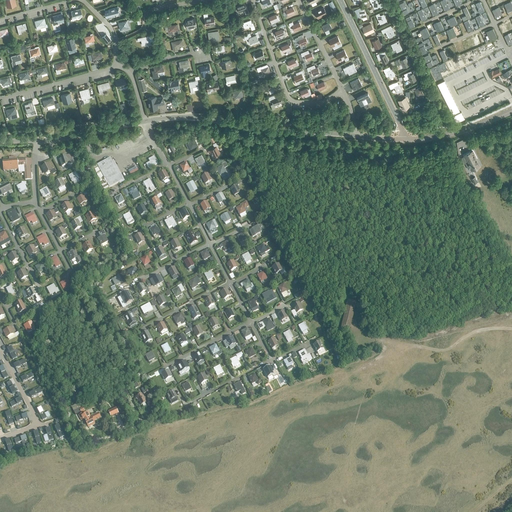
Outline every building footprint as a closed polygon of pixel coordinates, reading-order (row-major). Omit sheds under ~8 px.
[(376,0),(375,1),(374,0),(370,0),(371,2),(374,9),(378,7),(379,9),(384,7),(382,3),(378,4),(376,0)] [(415,11),(418,10),(413,0),(410,2),(408,3),(409,7),(412,6),(415,11)] [(246,7),(245,7),(244,4),(237,6),(237,7),(235,7),(237,12),(239,11),(239,12),(244,10),(245,14),(249,13),(246,7)] [(106,18),(113,16),(112,14),(120,13),(118,5),(108,8),(109,9),(104,10),(106,18)] [(293,7),(287,9),(286,7),(282,8),(283,11),(286,10),(288,16),(295,13),(293,7)] [(420,10),(424,19),(431,16),(427,7),(420,10)] [(471,18),(466,7),(463,8),(466,16),(462,17),(464,21),(471,18)] [(502,14),(499,7),(492,10),(495,17),(502,14)] [(315,12),(318,18),(327,14),(323,8),(315,12)] [(71,17),(72,21),(76,19),(76,16),(81,15),(79,9),(71,12),(72,16),(71,17)] [(358,12),(362,19),(367,16),(364,10),(358,12)] [(383,15),(380,16),(379,13),(376,15),(380,24),(386,21),(383,15)] [(52,22),(53,26),(57,24),(57,21),(63,20),(61,14),(53,16),(54,22),(52,22)] [(213,17),(208,18),(207,14),(204,14),(206,24),(215,23),(213,17)] [(278,15),(276,16),(276,14),(269,17),(272,24),(274,23),(280,20),(278,15)] [(485,21),(482,14),(475,17),(478,24),(485,21)] [(188,30),(190,30),(190,28),(196,26),(195,18),(186,20),(186,22),(183,23),(184,29),(187,28),(188,30)] [(47,25),(46,25),(44,19),(34,22),(37,30),(40,29),(45,27),(45,28),(47,27),(47,25)] [(253,23),(252,23),(250,20),(244,22),(245,24),(243,24),(245,28),(246,27),(246,28),(250,27),(252,30),(255,29),(253,23)] [(122,28),(128,26),(126,21),(120,23),(119,22),(118,22),(118,23),(120,30),(122,30),(122,28)] [(299,22),(293,25),(292,22),(289,23),(290,26),(292,26),(294,31),(301,28),(299,22)] [(322,26),(324,31),(331,28),(329,23),(322,26)] [(16,26),(18,35),(21,34),(20,31),(26,29),(24,24),(16,26)] [(180,30),(179,30),(178,24),(168,26),(169,32),(168,32),(169,35),(173,34),(173,31),(177,30),(178,33),(180,33),(180,30)] [(363,28),(366,35),(374,31),(371,25),(363,28)] [(390,38),(395,35),(391,26),(381,30),(383,34),(387,32),(390,38)] [(420,31),(423,38),(430,35),(426,28),(420,31)] [(284,30),(282,31),(282,29),(275,32),(277,37),(280,36),(281,38),(286,35),(284,30)] [(495,34),(493,35),(489,29),(486,30),(488,35),(486,36),(489,42),(491,41),(495,39),(494,39),(497,38),(495,34)] [(209,32),(210,40),(213,39),(212,38),(219,37),(218,31),(209,32)] [(83,43),(84,48),(89,47),(88,43),(94,41),(92,34),(89,34),(90,36),(83,38),(85,43),(83,43)] [(106,34),(102,37),(106,43),(110,40),(106,34)] [(256,35),(251,37),(250,34),(244,36),(245,40),(248,39),(250,43),(251,43),(258,41),(256,35)] [(471,45),(472,49),(481,45),(477,34),(474,36),(477,43),(471,45)] [(144,43),(150,42),(149,36),(137,39),(138,41),(141,41),(142,45),(144,45),(144,43)] [(338,47),(342,46),(337,36),(329,40),(332,47),(337,44),(338,47)] [(305,37),(299,40),(298,37),(295,38),(296,41),(298,40),(300,46),(307,43),(305,37)] [(378,39),(374,41),(372,38),(368,40),(370,43),(373,42),(376,48),(381,46),(378,39)] [(171,42),(174,52),(178,51),(177,47),(184,46),(182,40),(171,42)] [(418,43),(421,52),(428,49),(426,44),(427,43),(427,42),(426,43),(425,40),(418,43)] [(78,48),(76,41),(65,44),(68,51),(78,48)] [(393,46),(397,53),(402,50),(399,43),(393,46)] [(290,45),(289,45),(288,44),(281,47),(283,52),(286,51),(287,52),(293,50),(290,45)] [(47,47),(49,55),(52,54),(51,52),(57,50),(56,45),(47,47)] [(39,49),(35,50),(35,48),(30,50),(31,51),(29,52),(31,59),(33,59),(33,57),(40,55),(39,49)] [(345,61),(349,59),(344,50),(336,54),(339,61),(344,58),(345,61)] [(257,59),(264,56),(262,51),(255,54),(253,55),(255,59),(257,59)] [(92,55),(94,64),(97,63),(96,59),(102,58),(100,52),(92,55)] [(311,52),(306,55),(304,52),(301,53),(302,56),(304,55),(306,61),(313,58),(311,52)] [(381,53),(376,55),(379,60),(381,59),(383,64),(388,61),(384,52),(381,53)] [(11,62),(12,67),(16,66),(15,62),(21,60),(19,55),(10,57),(12,62),(11,62)] [(441,63),(437,55),(433,56),(436,61),(432,63),(434,67),(441,63)] [(404,67),(409,65),(406,58),(401,61),(400,59),(396,60),(395,61),(397,65),(402,63),(404,67)] [(297,60),(295,60),(294,59),(288,62),(290,67),(293,66),(293,67),(299,65),(297,60)] [(178,67),(179,72),(184,71),(183,67),(189,66),(188,60),(179,62),(180,66),(178,67)] [(55,65),(57,72),(60,72),(59,69),(65,68),(64,62),(55,65)] [(200,67),(202,76),(205,76),(204,72),(210,71),(209,65),(200,67)] [(261,67),(257,68),(258,72),(261,71),(263,75),(270,72),(268,66),(268,65),(265,66),(265,65),(261,67)] [(343,69),(345,74),(352,70),(350,65),(343,69)] [(152,71),(153,78),(158,77),(157,73),(163,71),(162,66),(153,68),(154,71),(152,71)] [(37,74),(38,79),(42,78),(41,74),(47,73),(45,67),(37,70),(38,74),(37,74)] [(317,67),(312,69),(311,67),(307,68),(308,71),(310,70),(312,75),(320,72),(317,67)] [(499,68),(489,73),(491,79),(501,74),(499,68)] [(387,72),(390,78),(395,76),(392,69),(387,72)] [(19,80),(20,83),(23,82),(22,79),(28,78),(27,72),(18,75),(20,80),(19,80)] [(413,74),(408,76),(407,73),(404,75),(405,77),(406,80),(409,78),(411,83),(416,80),(413,74)] [(303,74),(301,75),(300,74),(294,77),(296,82),(299,81),(299,82),(305,80),(303,74)] [(226,82),(227,86),(230,85),(229,82),(235,81),(234,75),(225,77),(227,82),(226,82)] [(0,80),(2,87),(5,86),(4,84),(10,83),(9,77),(0,80)] [(138,80),(142,92),(147,90),(144,78),(138,80)] [(115,82),(117,89),(120,88),(120,86),(126,84),(124,79),(115,82)] [(360,80),(357,81),(356,79),(350,83),(352,88),(359,84),(361,83),(360,80)] [(168,85),(169,92),(173,91),(173,87),(179,86),(178,80),(169,82),(170,85),(168,85)] [(188,82),(191,94),(194,93),(193,91),(199,89),(197,81),(188,82)] [(323,82),(318,84),(317,81),(313,83),(314,86),(316,85),(319,90),(326,87),(323,82)] [(152,83),(160,91),(163,88),(159,85),(160,84),(157,82),(152,83)] [(206,84),(208,94),(210,93),(210,89),(216,88),(219,87),(218,82),(206,84)] [(399,84),(397,85),(396,82),(392,83),(388,85),(390,89),(394,87),(397,93),(402,91),(399,84)] [(98,91),(99,95),(102,94),(101,90),(110,88),(108,83),(97,86),(98,91)] [(309,89),(307,90),(307,88),(300,91),(302,97),(305,96),(305,97),(311,95),(309,89)] [(420,88),(416,90),(415,88),(411,89),(412,92),(414,91),(418,97),(423,95),(420,88)] [(79,91),(81,100),(90,98),(88,89),(79,91)] [(236,97),(236,98),(242,97),(241,90),(232,92),(233,97),(236,97)] [(367,91),(357,96),(359,102),(366,99),(367,101),(371,99),(367,91)] [(280,97),(275,98),(274,95),(268,97),(269,101),(272,100),(274,105),(282,102),(280,97)] [(156,99),(155,98),(147,99),(150,111),(158,109),(157,106),(164,105),(162,98),(156,99)] [(401,102),(404,108),(409,106),(406,99),(401,102)] [(28,103),(24,104),(26,113),(30,112),(35,111),(32,102),(28,103)] [(6,110),(9,119),(11,118),(10,115),(16,113),(15,108),(6,110)] [(188,143),(191,149),(198,146),(195,139),(188,143)] [(167,146),(171,153),(177,149),(173,143),(167,146)] [(214,157),(220,154),(216,147),(208,151),(209,154),(212,153),(214,157)] [(472,149),(461,153),(464,159),(463,160),(465,166),(478,162),(472,149)] [(66,166),(74,163),(71,154),(63,157),(63,158),(59,160),(62,167),(66,166)] [(195,158),(198,165),(205,162),(201,155),(195,158)] [(146,164),(149,169),(158,164),(154,157),(148,160),(150,162),(146,164)] [(94,167),(104,191),(123,181),(110,158),(94,167)] [(25,180),(31,180),(30,159),(2,162),(3,171),(18,170),(19,173),(24,173),(25,180)] [(191,168),(189,169),(186,163),(180,166),(183,173),(187,171),(189,174),(193,172),(191,168)] [(229,170),(226,172),(224,169),(228,167),(226,163),(221,165),(222,167),(215,171),(216,173),(218,172),(220,176),(229,171),(229,170)] [(54,169),(52,170),(48,164),(41,168),(43,170),(45,174),(51,171),(53,175),(56,173),(54,169)] [(159,175),(162,181),(168,178),(165,171),(159,175)] [(73,182),(79,179),(75,172),(68,176),(70,179),(71,178),(73,182)] [(202,177),(205,184),(211,181),(208,174),(202,177)] [(58,190),(64,187),(61,180),(54,184),(55,187),(56,186),(58,190)] [(153,186),(149,180),(143,183),(147,190),(150,188),(152,192),(155,190),(153,186)] [(187,185),(190,192),(196,189),(193,182),(187,185)] [(21,193),(27,190),(24,183),(16,187),(18,189),(19,189),(21,193)] [(9,194),(13,193),(8,184),(0,187),(0,190),(2,195),(8,192),(9,194)] [(231,189),(234,196),(240,193),(237,186),(231,189)] [(44,198),(50,194),(46,188),(39,192),(41,194),(42,194),(44,198)] [(129,191),(132,197),(138,194),(135,188),(129,191)] [(81,205),(87,202),(84,197),(88,195),(86,191),(80,193),(82,196),(76,199),(78,202),(79,201),(81,205)] [(165,194),(169,201),(175,197),(171,191),(165,194)] [(226,199),(225,200),(222,194),(216,197),(219,204),(224,201),(225,203),(227,202),(226,199)] [(115,198),(118,205),(124,202),(120,195),(115,198)] [(151,201),(156,210),(162,207),(157,198),(151,201)] [(201,205),(204,212),(210,209),(207,202),(201,205)] [(236,209),(240,215),(246,212),(244,209),(249,207),(246,202),(240,205),(241,207),(236,209)] [(65,213),(72,210),(68,203),(61,207),(62,210),(63,209),(65,213)] [(137,209),(141,216),(147,212),(143,206),(137,209)] [(13,223),(19,220),(14,210),(7,214),(8,217),(9,216),(13,223)] [(50,222),(57,218),(55,214),(58,213),(56,210),(46,215),(50,222)] [(179,214),(183,220),(189,217),(186,210),(179,214)] [(34,223),(33,222),(36,221),(32,213),(25,217),(28,224),(32,222),(33,224),(34,223)] [(90,223),(96,220),(93,213),(86,217),(87,219),(88,219),(90,223)] [(123,216),(126,223),(133,220),(129,213),(123,216)] [(221,217),(225,223),(231,220),(227,214),(221,217)] [(83,222),(84,221),(82,217),(80,217),(75,220),(76,222),(71,224),(75,231),(81,228),(79,224),(83,222)] [(173,228),(177,226),(172,217),(165,222),(168,228),(172,226),(173,228)] [(206,225),(210,231),(216,228),(212,222),(206,225)] [(150,230),(153,236),(159,233),(156,226),(150,230)] [(252,229),(255,235),(261,232),(258,226),(252,229)] [(21,238),(27,235),(24,228),(16,232),(18,235),(19,234),(21,238)] [(57,232),(60,239),(66,236),(63,229),(57,232)] [(102,245),(108,242),(104,235),(105,235),(103,231),(98,234),(100,237),(97,239),(98,242),(99,241),(102,245)] [(186,236),(191,245),(197,242),(192,232),(186,236)] [(8,243),(10,242),(4,233),(0,234),(0,243),(7,240),(8,243)] [(134,238),(138,244),(144,241),(141,234),(134,238)] [(237,237),(240,243),(246,240),(243,234),(237,237)] [(45,245),(45,244),(48,243),(44,235),(37,239),(40,245),(43,244),(44,246),(45,245)] [(170,244),(174,250),(180,247),(177,240),(170,244)] [(222,245),(225,251),(231,248),(228,242),(222,245)] [(87,253),(93,250),(89,243),(82,247),(84,250),(85,249),(87,253)] [(36,244),(26,249),(29,257),(37,252),(35,249),(38,248),(36,244)] [(268,246),(265,248),(263,245),(257,249),(261,255),(262,257),(266,255),(265,253),(267,252),(270,250),(268,246)] [(162,248),(161,249),(160,247),(153,250),(155,253),(156,252),(159,258),(165,255),(162,248)] [(79,257),(77,257),(74,251),(67,255),(69,257),(72,261),(75,259),(78,264),(81,262),(79,257)] [(200,254),(203,261),(210,257),(206,251),(200,254)] [(12,263),(19,259),(15,253),(8,256),(10,259),(12,263)] [(242,257),(246,263),(252,260),(248,253),(242,257)] [(141,260),(144,266),(150,263),(147,256),(141,260)] [(57,267),(56,266),(59,265),(55,257),(48,261),(52,267),(55,266),(56,268),(57,267)] [(184,262),(188,269),(194,266),(190,259),(184,262)] [(227,264),(231,271),(237,268),(233,261),(227,264)] [(40,273),(46,270),(42,263),(35,267),(36,270),(37,269),(40,273)] [(272,268),(276,274),(282,271),(279,264),(272,268)] [(128,272),(131,278),(137,274),(134,268),(128,272)] [(168,271),(172,277),(178,274),(174,268),(168,271)] [(21,280),(28,277),(24,270),(17,274),(19,277),(19,276),(21,280)] [(204,275),(208,281),(214,278),(210,271),(204,275)] [(257,276),(261,282),(267,279),(264,272),(257,276)] [(112,280),(115,286),(122,282),(119,276),(112,280)] [(152,279),(156,286),(162,283),(159,276),(152,279)] [(69,290),(68,289),(71,287),(67,280),(60,284),(63,290),(67,288),(68,291),(69,290)] [(188,283),(192,290),(198,286),(194,280),(188,283)] [(252,284),(251,285),(248,281),(242,284),(240,285),(242,288),(244,287),(246,290),(247,292),(251,291),(255,289),(252,284)] [(147,288),(145,289),(143,284),(137,288),(140,294),(146,291),(148,294),(150,292),(147,288)] [(278,287),(283,298),(288,295),(286,292),(288,291),(284,284),(278,287)] [(51,295),(57,292),(54,285),(46,289),(48,291),(49,291),(51,295)] [(6,289),(9,297),(15,294),(11,287),(6,289)] [(31,298),(37,295),(34,288),(27,292),(28,295),(29,294),(31,298)] [(172,291),(176,298),(182,295),(178,288),(172,291)] [(232,294),(230,295),(229,293),(231,292),(229,289),(221,293),(224,300),(230,297),(230,296),(232,295),(233,297),(234,297),(232,294)] [(263,295),(266,302),(272,299),(269,292),(263,295)] [(121,296),(124,303),(130,300),(127,293),(121,296)] [(248,303),(251,310),(258,307),(255,302),(260,300),(258,296),(254,298),(255,299),(254,300),(248,303)] [(157,300),(160,306),(166,303),(163,297),(157,300)] [(205,302),(208,308),(214,305),(211,298),(205,302)] [(15,305),(19,314),(26,310),(22,301),(15,305)] [(291,312),(294,318),(298,316),(296,313),(303,310),(299,303),(293,307),(295,310),(291,312)] [(140,308),(144,315),(150,312),(147,305),(140,308)] [(189,310),(194,320),(200,316),(195,307),(189,310)] [(117,313),(115,314),(112,308),(110,309),(113,315),(115,318),(119,316),(117,313)] [(225,313),(228,320),(234,317),(231,310),(225,313)] [(278,315),(282,321),(288,318),(284,311),(278,315)] [(125,317),(128,323),(134,320),(131,314),(125,317)] [(184,321),(183,322),(179,315),(173,318),(176,325),(181,323),(182,325),(185,323),(184,321)] [(209,322),(212,328),(218,325),(215,318),(209,322)] [(263,323),(267,329),(273,326),(269,319),(263,323)] [(24,325),(28,333),(35,329),(31,322),(24,325)] [(157,327),(162,335),(168,332),(163,323),(157,327)] [(298,326),(302,333),(308,330),(305,323),(298,326)] [(196,337),(203,334),(199,327),(193,330),(192,328),(190,329),(191,332),(193,331),(196,337)] [(9,340),(15,337),(11,328),(4,331),(5,334),(6,334),(9,340)] [(241,332),(246,341),(252,338),(247,328),(241,332)] [(283,334),(287,341),(293,338),(289,331),(283,334)] [(150,342),(152,340),(147,332),(141,335),(141,336),(140,337),(141,339),(143,338),(144,341),(146,343),(150,341),(150,342)] [(177,338),(181,345),(187,342),(183,335),(177,338)] [(225,340),(229,347),(235,344),(231,337),(225,340)] [(268,342),(272,349),(278,346),(274,339),(268,342)] [(313,345),(319,355),(325,352),(319,342),(313,345)] [(161,347),(165,354),(171,351),(167,344),(161,347)] [(219,349),(218,350),(216,345),(209,349),(213,356),(217,354),(218,356),(222,354),(219,349)] [(7,349),(13,360),(17,358),(11,347),(7,349)] [(245,352),(249,359),(255,355),(251,349),(245,352)] [(309,355),(307,356),(305,350),(299,353),(302,360),(301,360),(303,364),(312,360),(309,355)] [(145,356),(149,362),(155,359),(151,352),(145,356)] [(238,359),(244,356),(242,353),(236,356),(237,357),(236,358),(235,357),(229,360),(233,367),(239,364),(237,360),(238,359)] [(193,357),(197,364),(203,360),(199,354),(193,357)] [(284,361),(287,368),(293,365),(290,358),(284,361)] [(25,359),(14,365),(16,369),(27,363),(25,359)] [(181,372),(184,370),(185,373),(190,370),(185,361),(178,365),(181,372)] [(0,366),(0,370),(4,378),(8,376),(3,365),(0,366)] [(213,369),(217,375),(223,372),(219,366),(213,369)] [(275,371),(272,372),(269,367),(263,370),(267,377),(272,374),(274,378),(278,376),(275,371)] [(162,374),(165,380),(171,377),(168,371),(162,374)] [(32,373),(21,379),(23,383),(34,377),(32,373)] [(198,377),(201,384),(207,381),(204,374),(198,377)] [(260,380),(258,381),(255,374),(248,378),(252,384),(257,382),(258,385),(261,383),(260,380)] [(7,383),(13,394),(17,392),(11,381),(7,383)] [(242,395),(245,393),(240,382),(234,385),(237,392),(240,391),(242,395)] [(182,386),(185,392),(191,389),(188,383),(182,386)] [(41,388),(30,394),(32,398),(43,392),(41,388)] [(166,394),(170,401),(176,398),(172,391),(166,394)] [(146,397),(143,398),(141,395),(135,398),(138,402),(139,401),(141,406),(146,403),(148,402),(147,399),(145,400),(144,399),(146,398),(146,397)] [(21,397),(10,403),(12,407),(23,401),(21,397)] [(78,405),(77,403),(76,404),(78,409),(73,411),(75,415),(81,412),(81,413),(85,411),(83,407),(79,409),(79,408),(80,408),(79,407),(78,405)] [(37,409),(43,420),(47,418),(41,407),(37,409)] [(6,413),(10,425),(14,424),(10,412),(6,413)] [(98,414),(90,418),(88,413),(84,415),(83,414),(79,416),(81,421),(84,420),(88,428),(95,424),(93,422),(100,418),(98,414)] [(55,427),(60,438),(64,436),(59,425),(55,427)] [(26,436),(15,440),(16,444),(28,440),(26,436)]
